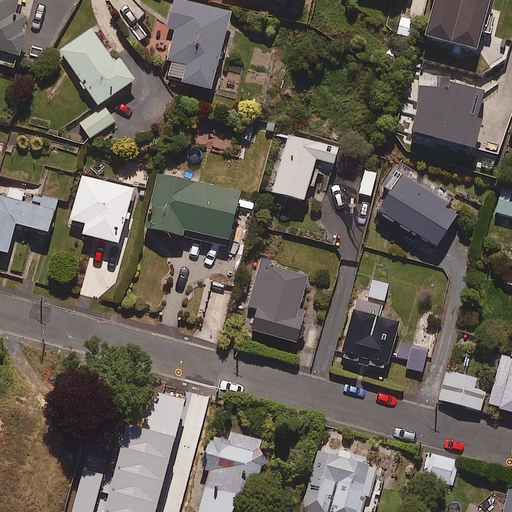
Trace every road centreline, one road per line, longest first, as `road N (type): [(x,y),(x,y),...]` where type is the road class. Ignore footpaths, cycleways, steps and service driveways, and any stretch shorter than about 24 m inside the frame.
road 1 (residential): [(511,448),(207,366)]
road 2 (residential): [(207,366),(0,311)]
road 3 (residential): [(207,366),(168,511)]
